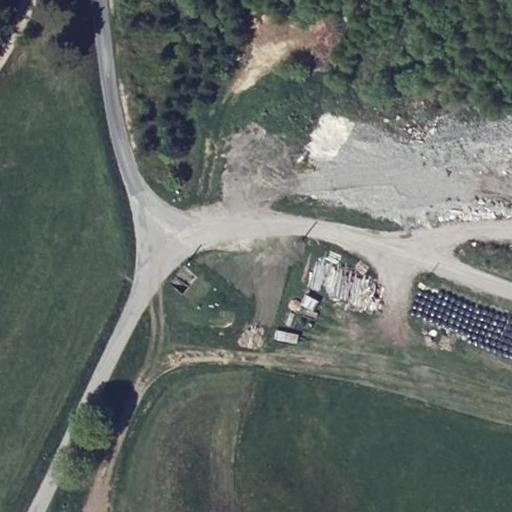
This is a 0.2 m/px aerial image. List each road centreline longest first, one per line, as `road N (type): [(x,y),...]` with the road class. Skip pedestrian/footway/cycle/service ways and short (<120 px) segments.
road 1 (unclassified): [(167,247),(208,229),(323,227),(511,292)]
road 2 (unclassified): [(167,247),(141,283),(37,511)]
road 3 (unclassified): [(167,247),(135,189),(108,0)]
